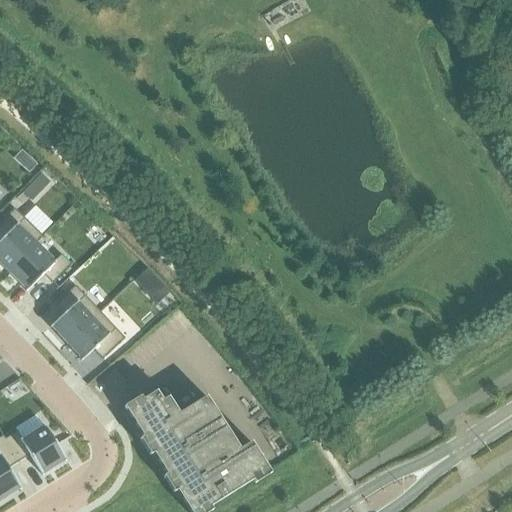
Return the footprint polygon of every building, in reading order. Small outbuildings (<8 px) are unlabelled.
[(29,157),(21,166),(29,173),(37,164),(29,157)] [(29,186),(21,194),(31,202),(38,195),(29,186)] [(0,264),(8,273),(34,246),(36,244),(41,239),(43,237),(29,223),(15,209),(14,209),(0,223),(0,264)] [(36,244),(8,273),(25,290),(26,291),(26,292),(27,292),(34,285),(43,275),(48,280),(53,284),(62,275),(72,265),(71,265),(65,259),(61,255),(55,262),(42,249),(36,244)] [(146,270),(138,278),(149,290),(157,282),(146,271),(146,270)] [(51,327),(50,328),(51,329),(52,328),(53,330),(67,344),(100,313),(91,303),(76,286),(56,305),(60,309),(65,314),(64,314),(51,327)] [(100,313),(67,344),(71,349),(81,359),(81,360),(81,361),(82,362),(93,351),(102,360),(114,350),(125,339),(115,329),(100,313)] [(130,313),(119,321),(127,333),(139,326),(130,313)] [(24,378),(7,384),(12,398),(29,393),(24,378)] [(224,426),(206,398),(192,406),(178,415),(168,398),(162,402),(156,392),(146,398),(126,411),(142,436),(167,477),(189,511),(204,511),(233,494),(269,471),(251,443),(239,450),(224,426)] [(3,436),(3,437),(19,463),(20,462),(30,456),(32,460),(42,476),(44,476),(43,475),(65,461),(65,462),(66,461),(52,439),(44,426),(43,426),(43,427),(22,441),(17,433),(5,440),(4,437),(3,436)] [(0,502),(7,498),(20,490),(21,490),(11,474),(9,470),(19,463),(3,437),(0,438),(0,502)]
